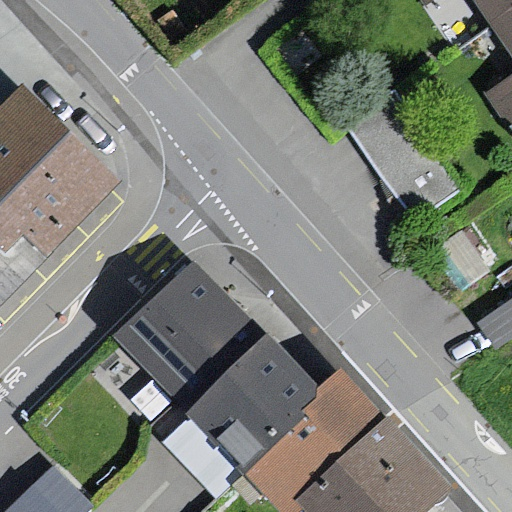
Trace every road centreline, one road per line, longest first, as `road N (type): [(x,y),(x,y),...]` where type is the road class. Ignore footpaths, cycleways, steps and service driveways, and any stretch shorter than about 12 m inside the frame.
road 1 (residential): [(225,171),(511,490)]
road 2 (residential): [(225,171),(0,406)]
road 3 (residential): [(73,0),(225,171)]
